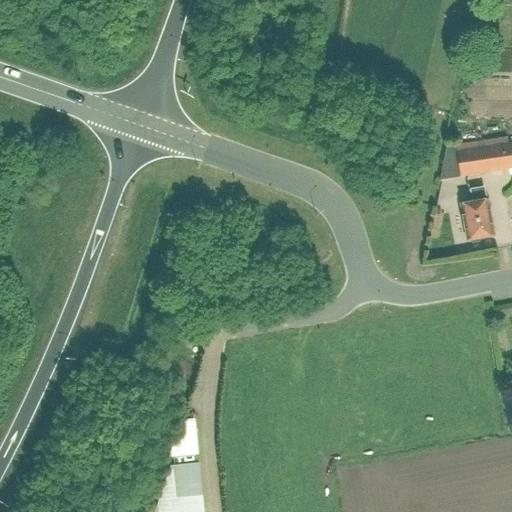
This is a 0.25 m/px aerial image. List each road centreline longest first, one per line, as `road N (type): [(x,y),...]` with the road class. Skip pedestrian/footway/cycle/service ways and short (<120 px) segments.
road 1 (motorway): [(0,463),(44,376),(138,125)]
road 2 (tertiary): [(366,276),(325,196),(138,125)]
road 3 (unclassified): [(366,276),(330,311),(234,330),(215,344),(203,451)]
road 4 (tertiary): [(511,280),(422,298),(394,294),(366,276)]
road 5 (secondary): [(138,125),(0,77)]
road 6 (motorway): [(138,125),(181,0)]
